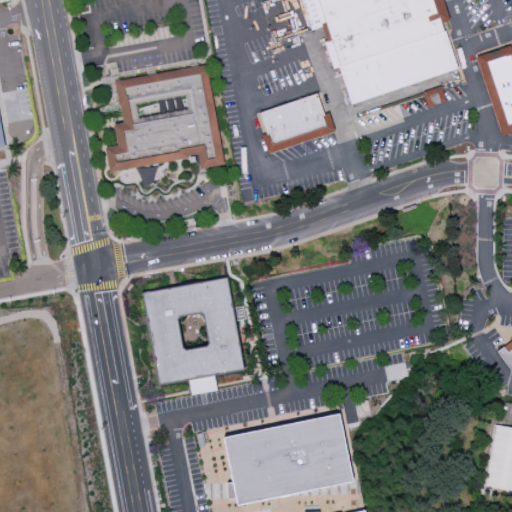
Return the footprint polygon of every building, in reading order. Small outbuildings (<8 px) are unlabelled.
[(318,0),(435,0),(458,68),(353,103),(318,0)] [(477,58),(511,46),(511,132),(503,135),(477,58)] [(126,81),(210,67),(229,165),(211,168),(207,155),(116,172),(111,153),(130,151),(121,126),(135,123),(126,81)] [(266,114),(326,93),(339,130),(278,150),(266,114)] [(144,293),(227,278),(244,370),(215,376),(219,390),(192,395),(190,380),(160,385),(144,293)] [(511,343),(511,364),(502,351),(511,343)] [(225,438),(339,413),(354,481),(239,505),(225,438)] [(494,424),(511,427),(511,490),(484,485),(494,424)]
